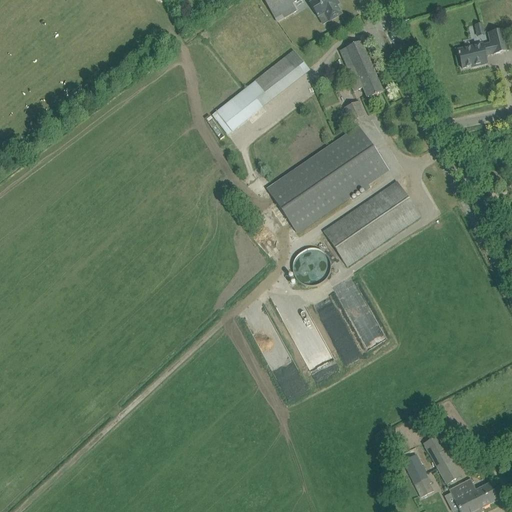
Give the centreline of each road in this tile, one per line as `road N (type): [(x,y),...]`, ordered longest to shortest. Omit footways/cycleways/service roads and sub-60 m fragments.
road 1 (tertiary): [(511,265),(440,127)]
road 2 (tertiary): [(440,127),(374,0)]
